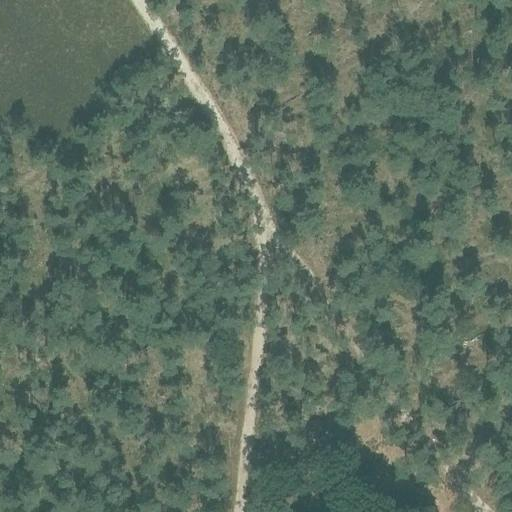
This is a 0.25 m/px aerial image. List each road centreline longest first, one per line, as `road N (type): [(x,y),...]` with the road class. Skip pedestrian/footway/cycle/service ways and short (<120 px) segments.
road 1 (track): [(258,204),(370,374),(496,511)]
road 2 (track): [(239,511),(263,260),(258,204)]
road 3 (track): [(258,204),(224,132),(140,0)]
